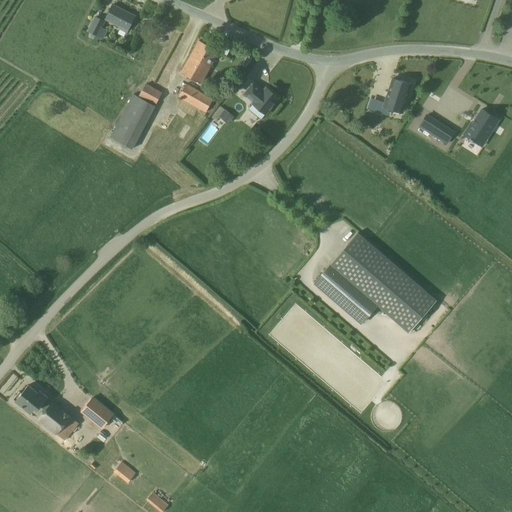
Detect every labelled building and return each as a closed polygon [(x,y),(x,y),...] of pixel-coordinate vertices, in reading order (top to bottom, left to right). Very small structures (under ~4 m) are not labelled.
[(128,31),(135,16),(113,5),(105,19),(128,31)] [(105,21),(96,16),(88,31),(97,36),(105,21)] [(166,75),(184,36),(171,30),(154,68),(144,64),(137,79),(163,90),(169,76),(166,75)] [(201,84),(218,52),(199,41),(181,73),(201,84)] [(403,113),(412,84),(392,78),(383,106),(403,113)] [(139,97),(155,106),(163,92),(146,83),(139,97)] [(253,83),(244,94),(254,102),(253,104),(265,114),(279,98),(266,88),(263,92),(253,83)] [(206,112),(213,99),(186,84),(180,95),(179,97),(206,112)] [(132,149),(151,104),(129,94),(109,139),(132,149)] [(367,109),(379,113),(381,107),(369,103),(367,109)] [(228,124),(233,115),(219,106),(214,115),(228,124)] [(471,123),(464,134),(470,138),(469,139),(472,141),(473,140),(476,142),(483,132),(487,134),(497,119),(482,109),(473,124),(471,123)] [(455,132),(426,113),(418,126),(447,144),(455,132)] [(174,114),(166,130),(174,134),(181,118),(174,114)] [(255,236),(273,252),(273,251),(279,243),(280,243),(262,228),(255,236)] [(437,300),(358,232),(315,282),(362,322),(377,305),(409,333),(437,300)] [(235,236),(225,248),(244,264),(254,252),(235,236)] [(65,440),(79,423),(52,402),(52,401),(48,398),(39,390),(37,392),(28,384),(21,393),(20,392),(14,399),(31,413),(32,413),(31,412),(34,408),(38,411),(39,410),(38,409),(40,406),(43,409),(42,411),(44,413),(39,419),(65,440)] [(102,428),(113,413),(93,397),(81,412),(102,428)] [(114,472),(128,483),(136,472),(122,461),(114,472)] [(146,500),(160,511),(162,511),(169,504),(154,491),(146,500)]
